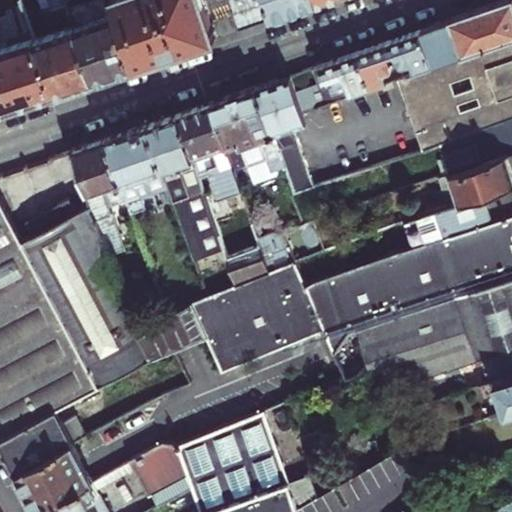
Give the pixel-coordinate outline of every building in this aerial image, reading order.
[(93,78),(74,23),(66,0),(48,0),(51,7),(41,10),(48,32),(34,37),(53,92),(68,86),(93,78)] [(113,0),(116,9),(135,64),(216,36),(210,18),(203,0),(113,0)] [(315,3),(314,0),(228,0),(233,11),(238,29),(315,3)] [(432,64),(511,36),(511,0),(502,0),(420,28),(432,64)] [(0,109),(53,92),(34,37),(22,3),(0,10),(0,12),(2,17),(0,17),(0,109)] [(135,64),(116,9),(74,23),(93,78),(135,64)] [(432,64),(420,28),(388,39),(396,63),(400,76),(432,64)] [(438,142),(511,117),(511,36),(432,64),(400,76),(398,76),(423,148),(438,142)] [(391,65),(396,63),(388,39),(357,50),(369,86),(386,80),(383,71),(389,68),(391,65)] [(369,86),(357,50),(290,73),(301,110),(310,107),(300,78),(317,73),(321,83),(326,82),(332,100),(369,86)] [(305,120),(301,110),(290,73),(277,78),(293,123),(305,120)] [(277,140),(296,134),(293,123),(277,78),(256,85),(271,131),(274,131),(277,140)] [(285,164),(277,140),(274,131),(271,131),(256,85),(210,100),(225,145),(239,140),(240,145),(242,145),(248,163),(267,156),(272,169),(285,164)] [(268,269),(258,239),(252,221),(242,224),(237,209),(238,209),(232,192),(241,189),(225,145),(210,100),(177,112),(198,171),(208,167),(219,196),(221,196),(233,228),(219,233),(236,282),(268,269)] [(170,184),(187,232),(216,222),(208,200),(198,171),(177,112),(148,122),(170,184)] [(511,117),(438,142),(448,170),(511,148),(511,117)] [(170,184),(148,122),(106,137),(127,197),(139,230),(153,225),(142,194),(136,176),(144,173),(150,191),(170,184)] [(296,134),(277,140),(285,164),(288,172),(295,191),(313,185),(308,169),(309,169),(296,134)] [(127,197),(106,137),(73,148),(89,193),(92,201),(112,259),(119,257),(118,251),(126,248),(110,203),(127,197)] [(511,148),(448,170),(458,199),(511,181),(511,148)] [(285,164),(272,169),(267,156),(248,163),(255,183),(288,172),(285,164)] [(136,176),(142,194),(150,191),(144,173),(136,176)] [(430,238),(511,211),(511,181),(458,199),(421,212),(430,238)] [(0,193),(0,436),(56,406),(99,383),(24,237),(0,193)] [(24,237),(99,383),(150,356),(205,334),(207,334),(192,300),(135,323),(112,259),(92,201),(78,208),(70,194),(27,218),(34,231),(24,237)] [(216,222),(219,233),(233,228),(221,196),(219,196),(208,200),(216,222)] [(459,293),(511,275),(511,211),(430,238),(352,264),(314,278),(305,282),(324,324),(336,349),(351,328),(459,293)] [(281,231),(258,239),(268,269),(293,258),(281,231)] [(205,334),(220,368),(324,324),(305,282),(293,258),(268,269),(236,282),(208,293),(192,300),(207,334),(205,334)] [(511,347),(511,275),(459,293),(351,328),(377,392),(511,347)] [(504,410),(511,407),(511,374),(495,379),(504,410)] [(0,436),(0,438),(16,468),(72,439),(56,406),(0,436)] [(192,483),(202,511),(285,511),(298,505),(288,476),(284,464),(268,415),(266,408),(179,440),(162,439),(130,457),(154,503),(192,483)] [(419,466),(426,477),(460,465),(441,431),(404,443),(419,466)] [(36,507),(89,479),(93,477),(81,455),(72,439),(16,468),(36,507)] [(38,511),(106,511),(89,479),(36,507),(38,511)] [(460,489),(447,503),(458,511),(473,511),(479,506),(460,489)] [(458,511),(447,503),(433,490),(410,511),(458,511)] [(511,511),(511,497),(494,507),(487,511),(511,511)]
